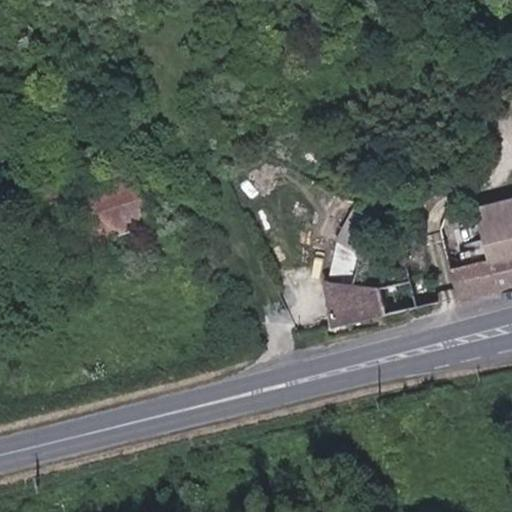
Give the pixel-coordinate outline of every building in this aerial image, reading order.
[(354,206),(375,230),(364,254),(353,282),(382,286),(390,321),(511,291),(511,204),(493,209),(491,200),(471,202),(473,213),(439,221),(437,229),(409,228),(402,199),(447,177),(450,182),(480,174),(474,143),(424,152),(354,206)] [(111,164),(96,144),(83,154),(97,174),(111,164)] [(152,224),(137,182),(132,179),(124,181),(120,167),(103,172),(107,184),(74,195),(67,171),(30,182),(36,208),(53,230),(79,221),(86,242),(98,243),(152,224)] [(337,237),(364,254),(375,230),(354,206),(337,237)] [(390,321),(382,286),(353,282),(328,285),(336,334),(390,321)]
